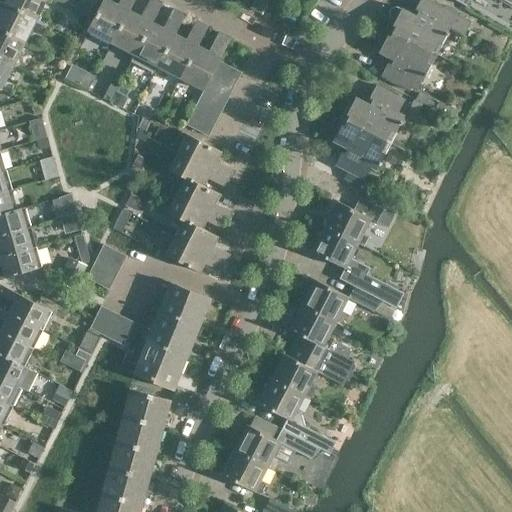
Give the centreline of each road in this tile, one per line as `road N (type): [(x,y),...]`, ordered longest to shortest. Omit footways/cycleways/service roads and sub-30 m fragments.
road 1 (unclassified): [(257,307),(310,60)]
road 2 (unclassified): [(169,511),(188,447),(257,307)]
road 3 (residential): [(122,310),(145,263),(257,307)]
